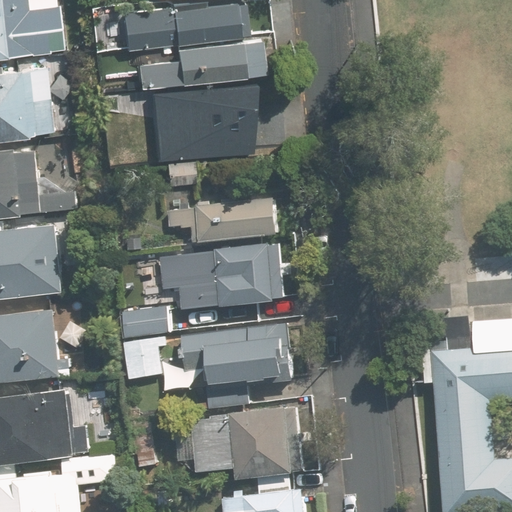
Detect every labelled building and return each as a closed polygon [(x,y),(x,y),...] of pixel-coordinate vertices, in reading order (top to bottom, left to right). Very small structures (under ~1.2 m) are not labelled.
[(0,0),(0,55),(46,50),(45,46),(59,44),(55,3),(26,5),(24,0),(0,0)] [(126,45),(240,32),(237,0),(172,7),(171,4),(122,9),(126,45)] [(240,72),(262,70),(259,39),(173,47),(174,58),(136,62),(138,84),(240,74),(240,72)] [(0,136),(24,134),(24,130),(50,128),(47,93),(27,67),(0,69),(0,136)] [(169,163),(193,160),(239,156),(238,144),(272,141),(267,81),(227,85),(227,90),(176,95),(180,134),(188,133),(189,141),(167,143),(169,163)] [(0,218),(41,214),(34,149),(0,152),(0,218)] [(169,163),(165,163),(167,183),(195,181),(193,160),(169,163)] [(278,197),(168,209),(170,229),(193,227),(195,243),(282,234),(278,197)] [(0,299),(66,291),(57,220),(0,227),(0,299)] [(286,296),(280,242),(163,254),(167,287),(183,286),(185,307),(286,296)] [(126,336),(174,331),(171,303),(123,309),(126,336)] [(57,308),(0,313),(0,380),(64,374),(57,308)] [(290,322),(184,334),(189,388),(296,377),(290,322)] [(479,511),(511,509),(511,457),(499,459),(494,396),(511,394),(511,341),(433,348),(446,511),(479,511)] [(71,387),(0,396),(0,463),(80,453),(71,387)] [(305,470),(298,403),(195,414),(202,472),(241,468),(242,477),(305,470)] [(0,479),(0,511),(106,511),(106,510),(85,511),(82,482),(118,479),(115,454),(65,460),(67,472),(0,479)] [(305,511),(303,489),(224,497),(226,511),(305,511)]
